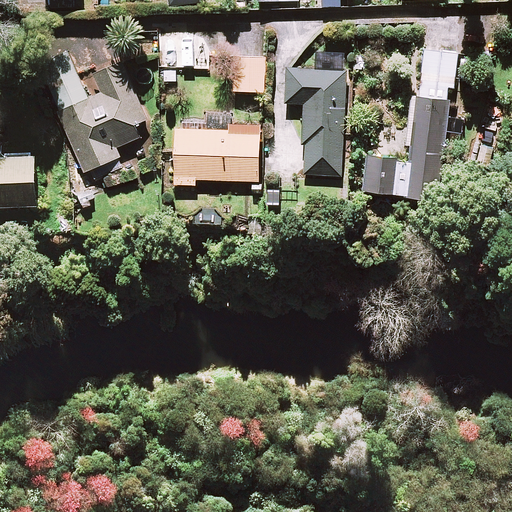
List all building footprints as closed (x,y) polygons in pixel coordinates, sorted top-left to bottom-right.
[(322,54),(321,70),(288,69),(286,104),(305,104),(304,141),(307,141),(305,175),(343,177),(347,71),(345,71),(345,55),(322,54)] [(266,58),(236,57),(236,92),(265,92),(266,58)] [(458,61),(428,58),(424,97),(417,96),(409,161),(367,157),(363,192),(439,201),(452,88),(455,88),(458,61)] [(147,120),(122,60),(82,78),(90,98),(59,111),(85,173),(122,157),(118,148),(141,138),(136,125),(147,120)] [(230,115),(208,114),(208,130),(177,130),(176,185),(196,186),(196,180),(259,182),(261,126),(230,126),(230,115)] [(0,208),(38,207),(36,156),(0,157),(0,208)]
